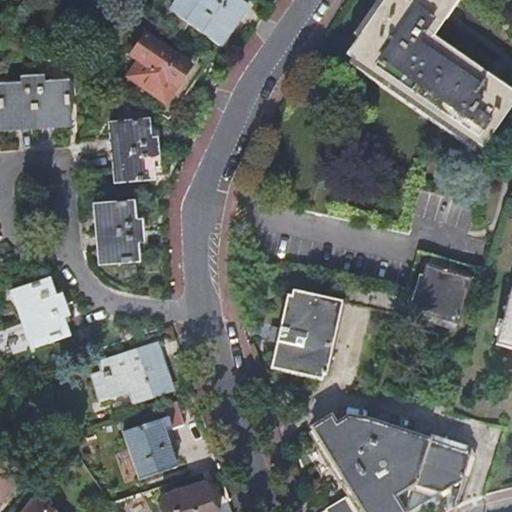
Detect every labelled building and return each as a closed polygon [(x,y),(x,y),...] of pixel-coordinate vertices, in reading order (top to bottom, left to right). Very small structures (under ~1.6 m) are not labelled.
[(248,6),(239,0),(175,0),(168,11),(219,46),(248,6)] [(383,0),(346,55),(483,147),(511,104),(511,89),(433,36),(458,0),(383,0)] [(138,61),(131,72),(132,81),(161,100),(153,111),(168,120),(204,69),(194,61),(190,66),(145,36),(130,56),(138,61)] [(42,78),(32,79),(34,126),(69,124),(66,83),(42,85),(42,78)] [(0,128),(34,126),(32,79),(21,80),(21,86),(0,87),(0,128)] [(113,124),(116,155),(158,150),(157,140),(149,141),(147,121),(113,124)] [(116,155),(119,185),(154,181),(152,162),(159,161),(158,150),(116,155)] [(116,155),(110,155),(113,185),(119,185),(116,155)] [(271,207),(409,237),(418,195),(280,165),(271,207)] [(97,208),(100,237),(142,233),(141,223),(134,223),(133,205),(97,208)] [(100,237),(103,267),(137,264),(136,245),(142,244),(142,233),(100,237)] [(426,268),(415,309),(459,321),(470,279),(426,268)] [(24,320),(64,307),(60,296),(54,298),(48,280),(15,291),(24,320)] [(403,297),(346,283),(341,303),(397,316),(403,297)] [(495,329),(501,330),(497,344),(511,347),(511,289),(503,323),(497,321),(495,329)] [(20,322),(24,320),(15,291),(10,293),(20,322)] [(324,378),(341,303),(292,292),(283,331),(271,329),(267,343),(280,346),(275,366),(324,378)] [(67,317),(64,307),(24,320),(34,348),(67,337),(62,319),(67,317)] [(459,321),(415,309),(412,320),(456,331),(459,321)] [(34,348),(24,320),(20,322),(30,350),(34,348)] [(104,374),(93,378),(101,402),(130,392),(134,404),(173,391),(158,346),(119,361),(118,359),(102,365),(104,374)] [(422,378),(382,364),(374,391),(413,405),(422,378)] [(408,511),(445,490),(459,445),(422,434),(420,439),(367,424),(371,399),(343,393),(338,418),(344,420),(334,425),(329,418),(312,429),(351,494),(334,504),(329,507),(330,511),(408,511)] [(185,426),(177,402),(164,407),(168,419),(124,434),(140,481),(177,468),(166,433),(185,426)] [(459,445),(445,490),(463,478),(471,456),(463,446),(459,445)] [(0,458),(0,503),(22,475),(0,458)] [(164,511),(214,511),(205,486),(160,501),(164,511)] [(53,511),(37,499),(26,511),(53,511)]
